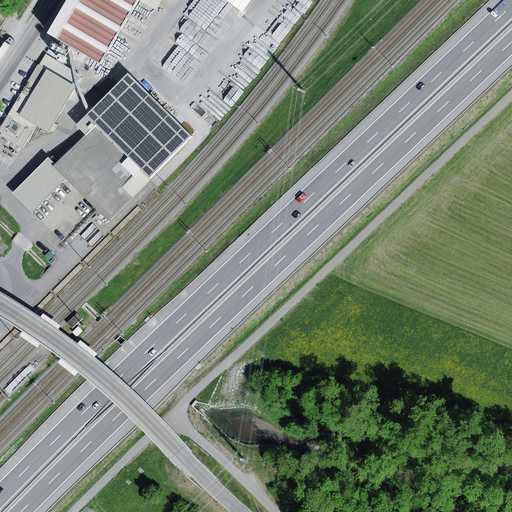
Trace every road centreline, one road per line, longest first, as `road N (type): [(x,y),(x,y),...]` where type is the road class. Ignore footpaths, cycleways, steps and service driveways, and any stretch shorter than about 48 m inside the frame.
road 1 (motorway): [(511,4),(0,496)]
road 2 (motorway): [(22,511),(511,40)]
road 3 (track): [(511,94),(73,511)]
road 4 (unclassified): [(241,511),(98,372),(0,303)]
road 5 (track): [(274,511),(175,410)]
